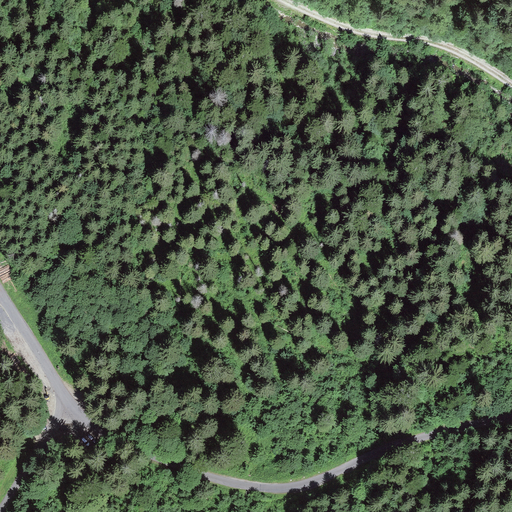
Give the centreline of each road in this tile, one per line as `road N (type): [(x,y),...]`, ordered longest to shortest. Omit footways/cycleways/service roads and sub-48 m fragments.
road 1 (unclassified): [(68,401),(99,430),(150,455),(272,488),(323,479),(414,438),(511,417)]
road 2 (track): [(511,85),(426,39),(333,23),(283,0)]
road 3 (unclassified): [(0,510),(68,401)]
road 4 (unclassified): [(0,293),(68,401)]
